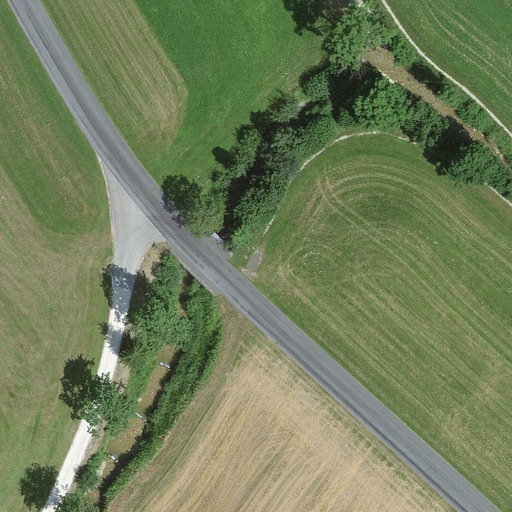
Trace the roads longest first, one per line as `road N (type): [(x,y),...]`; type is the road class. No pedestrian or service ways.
road 1 (tertiary): [(22,0),(72,92),(175,228),(475,511)]
road 2 (track): [(52,511),(108,367),(143,191)]
